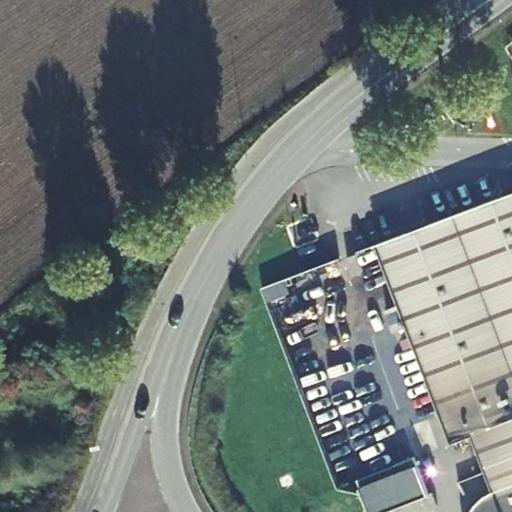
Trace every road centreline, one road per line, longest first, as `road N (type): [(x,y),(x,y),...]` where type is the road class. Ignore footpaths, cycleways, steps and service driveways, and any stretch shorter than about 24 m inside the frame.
road 1 (tertiary): [(491,0),(304,136),(260,187),(166,354)]
road 2 (tertiary): [(166,354),(100,511)]
road 3 (tertiary): [(186,511),(164,451),(166,354)]
